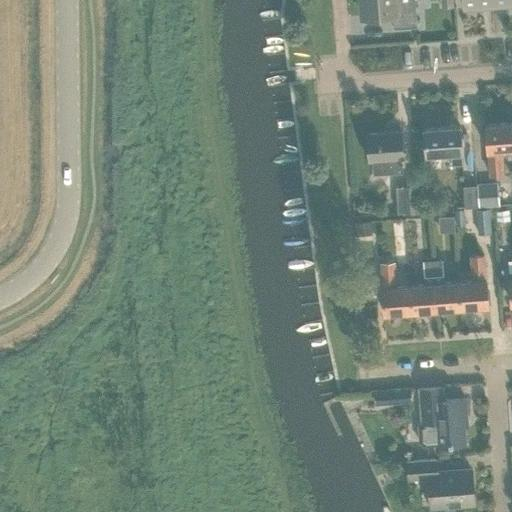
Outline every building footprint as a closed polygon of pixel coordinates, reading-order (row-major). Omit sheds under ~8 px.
[(414,0),(360,0),(362,17),(391,14),(392,29),(417,27),(414,0)] [(462,0),(463,9),(493,6),(492,0),(462,0)] [(503,174),(501,150),(511,149),(511,137),(511,123),(485,125),(487,151),(488,151),(490,175),(503,174)] [(450,152),(451,165),(462,164),(461,152),(460,127),(424,129),(425,154),(450,152)] [(366,134),(368,161),(371,161),(372,175),(402,173),(401,159),(402,159),(400,131),(366,134)] [(479,208),(499,206),(497,182),(477,184),(479,208)] [(417,213),(415,185),(395,186),(397,214),(403,214),(417,213)] [(462,186),(464,208),(478,207),(476,185),(462,186)] [(476,210),(478,234),(491,233),(489,209),(476,210)] [(463,210),(455,210),(457,226),(465,225),(463,210)] [(511,220),(509,210),(496,211),(497,222),(511,220)] [(446,217),(438,217),(439,233),(454,232),(453,216),(446,217)] [(353,222),(353,236),(354,236),(371,235),(370,221),(354,222),(353,222)] [(436,309),(433,276),(432,260),(431,260),(430,244),(421,245),(424,284),(408,285),(410,311),(436,309)] [(471,256),(472,280),(460,281),(462,307),(488,305),(486,279),(485,279),(483,255),(471,256)] [(432,260),(433,276),(436,309),(462,307),(460,281),(444,282),(442,259),(432,260)] [(382,287),(383,313),(410,311),(408,285),(395,286),(394,262),(381,263),(382,287)] [(419,443),(423,447),(466,444),(464,416),(466,416),(465,398),(443,400),(442,387),(418,389),(421,423),(418,426),(419,443)] [(399,403),(411,402),(410,390),(398,391),(399,403)] [(374,404),(387,404),(387,392),(374,392),(374,404)] [(430,474),(433,506),(473,503),(471,470),(437,472),(436,459),(406,461),(407,476),(430,474)]
